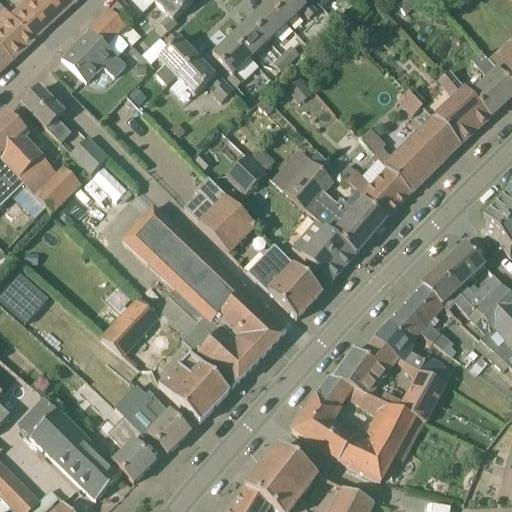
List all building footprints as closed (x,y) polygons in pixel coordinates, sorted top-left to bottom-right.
[(4,0),(3,0),(0,3),(0,8),(34,43),(74,6),(78,3),(74,0),(27,0),(10,16),(8,14),(13,9),(4,0)] [(167,35),(171,31),(176,27),(173,24),(192,5),(187,0),(160,0),(154,6),(168,19),(160,28),(167,35)] [(304,9),(295,0),(273,0),(267,7),(286,27),(301,12),(309,21),(316,14),(308,5),(304,9)] [(403,19),(421,0),(394,0),(389,5),(403,19)] [(129,12),(120,3),(112,10),(121,19),(129,12)] [(268,45),(286,27),(267,7),(248,24),(268,45)] [(34,44),(34,43),(0,8),(0,53),(11,65),(34,44)] [(113,80),(123,69),(105,51),(126,30),(109,13),(61,63),(85,87),(102,70),(113,80)] [(250,63),(268,45),(248,24),(230,42),(250,63)] [(166,90),(176,81),(196,62),(179,44),(181,42),(174,35),(165,43),(171,49),(158,62),(165,70),(155,79),(166,90)] [(511,41),(486,65),(511,92),(511,41)] [(236,91),(244,84),(236,76),(250,63),(230,42),(211,59),(230,79),(227,82),(236,91)] [(289,67),(298,58),(290,50),(281,58),(289,67)] [(0,75),(11,65),(0,53),(0,75)] [(279,76),(289,67),(281,58),(271,67),(279,76)] [(511,101),(511,92),(486,65),(479,58),(471,66),(487,83),(469,99),(489,122),(511,101)] [(233,95),(216,77),(215,77),(213,79),(196,62),(176,81),(179,84),(190,96),(194,100),(209,84),(218,93),(211,100),(220,108),(233,95)] [(467,101),(446,78),(437,86),(453,104),(433,121),(460,148),(489,122),(469,99),(467,101)] [(298,80),(284,91),(297,106),(310,95),(298,80)] [(62,117),(38,92),(22,108),(60,148),(70,137),(56,123),(62,117)] [(422,109),(409,96),(408,95),(396,107),(410,120),(422,109)] [(0,165),(19,184),(42,162),(23,142),(28,138),(21,131),(7,116),(0,122),(0,165)] [(412,196),(460,148),(433,121),(392,163),(381,152),(384,149),(369,135),(359,145),(378,163),(379,162),(386,170),(412,196)] [(87,142),(70,158),(90,179),(107,162),(87,142)] [(226,183),(245,200),(265,179),(246,161),(226,183)] [(338,208),(325,196),(333,186),(308,164),(281,195),(306,217),(308,215),(325,231),(355,258),(386,223),(389,219),(372,204),(361,194),(342,174),(339,178),(359,197),(358,198),(357,196),(347,207),(342,203),(338,208)] [(0,211),(22,188),(19,184),(0,165),(0,211)] [(412,196),(386,170),(369,187),(349,167),(342,174),(361,194),(372,204),(389,219),(412,196)] [(57,178),(35,200),(51,217),(78,189),(63,173),(57,178)] [(227,257),(256,228),(227,198),(226,199),(208,182),(194,196),(197,199),(183,213),(227,257)] [(509,260),(511,257),(511,199),(482,231),(509,260)] [(166,301),(151,316),(158,323),(231,393),(286,335),(249,301),(240,293),(239,293),(152,211),(121,245),(122,246),(140,263),(161,283),(170,292),(163,298),(166,301)] [(331,286),(355,258),(325,231),(310,248),(300,240),(291,251),(331,286)] [(473,299),(463,289),(469,283),(484,270),(464,249),(435,275),(472,316),(479,324),(511,358),(511,356),(511,300),(493,280),(473,299)] [(296,325),(322,297),(291,268),(273,250),(247,277),(265,295),(295,323),(294,323),(296,325)] [(421,291),(405,308),(426,328),(441,313),(443,310),(447,315),(454,307),(467,321),(472,316),(435,275),(420,289),(421,290),(421,291)] [(122,362),(158,323),(151,316),(151,317),(136,302),(99,342),(122,362)] [(438,338),(426,328),(405,308),(389,325),(412,345),(419,337),(431,347),(432,347),(445,357),(452,349),(439,337),(438,338)] [(475,328),(474,328),(484,339),(479,344),(492,355),(511,374),(511,356),(511,358),(479,324),(475,328)] [(425,363),(411,353),(415,348),(412,345),(389,325),(374,341),(394,358),(400,363),(406,368),(418,375),(443,391),(450,377),(440,371),(442,368),(428,359),(425,363)] [(394,358),(374,341),(360,358),(354,354),(353,353),(332,382),(366,399),(371,402),(400,363),(394,358)] [(158,388),(199,427),(229,396),(201,370),(188,357),(158,388)] [(475,379),(487,366),(480,360),(469,374),(475,379)] [(425,428),(443,391),(418,375),(397,415),(412,422),(425,428)] [(329,380),(290,435),(338,466),(380,486),(393,459),(412,422),(397,415),(387,410),(384,408),(371,402),(366,399),(332,382),(329,380)] [(0,428),(1,427),(8,420),(0,411),(0,399),(2,397),(0,395),(0,428)] [(175,422),(148,395),(138,405),(156,424),(145,436),(167,458),(189,436),(175,422)] [(111,469),(82,440),(56,415),(29,443),(95,505),(121,477),(112,468),(111,469)] [(133,487),(154,466),(134,446),(142,438),(125,421),(108,437),(127,454),(112,468),(121,477),(122,476),(133,487)] [(294,511),(295,511),(316,480),(277,450),(244,491),(243,493),(267,510),(270,511),(294,511)] [(67,511),(64,507),(57,511),(34,511),(39,507),(0,465),(0,497),(13,511),(12,511),(67,511)] [(373,511),(375,508),(341,492),(330,511),(373,511)] [(270,511),(267,510),(243,493),(231,511),(270,511)]
